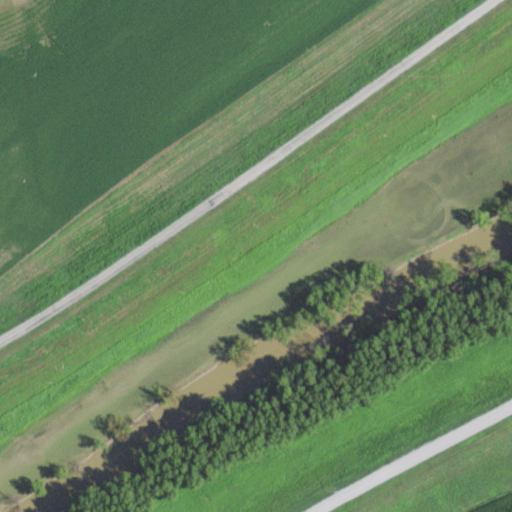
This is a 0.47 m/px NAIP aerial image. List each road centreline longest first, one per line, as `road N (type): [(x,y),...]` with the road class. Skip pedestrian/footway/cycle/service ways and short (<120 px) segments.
road 1 (residential): [(490,0),(0,337)]
road 2 (residential): [(511,401),(307,511)]
